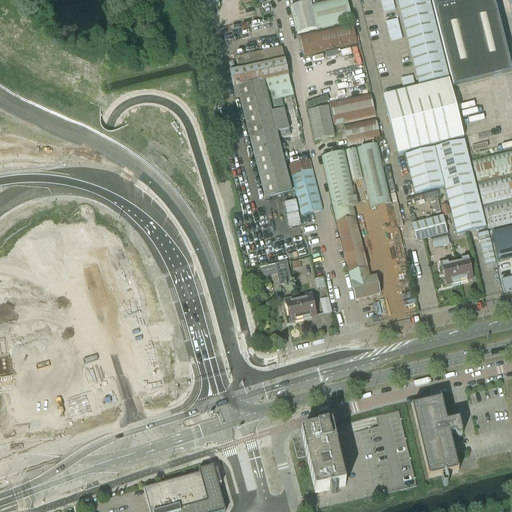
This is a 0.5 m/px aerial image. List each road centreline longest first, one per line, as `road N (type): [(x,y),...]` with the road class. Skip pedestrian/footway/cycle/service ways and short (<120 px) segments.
road 1 (motorway): [(243,392),(195,241),(176,209),(127,163),(0,95)]
road 2 (motorway): [(0,204),(76,184),(107,191),(142,213),(176,258),(219,400)]
road 3 (unclassified): [(511,368),(279,431),(290,490),(282,508),(270,511)]
road 4 (secondary): [(511,321),(243,392)]
road 5 (secondary): [(244,416),(511,345)]
road 6 (secondary): [(0,503),(225,423)]
road 7 (unclassified): [(285,357),(511,302)]
road 8 (secondary): [(219,400),(0,470)]
